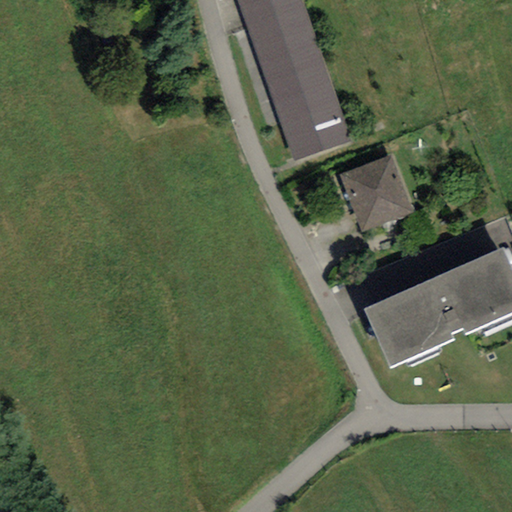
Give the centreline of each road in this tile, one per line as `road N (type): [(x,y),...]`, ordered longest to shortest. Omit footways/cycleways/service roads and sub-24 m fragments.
road 1 (unclassified): [(205,0),(263,177),(380,415)]
road 2 (unclassified): [(380,415),(331,443),(252,511)]
road 3 (unclassified): [(511,414),(380,415)]
